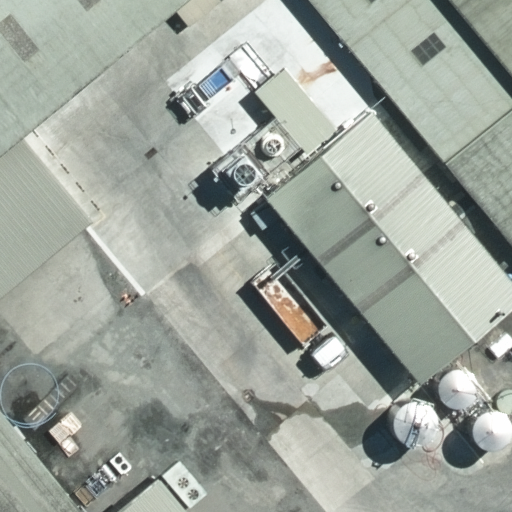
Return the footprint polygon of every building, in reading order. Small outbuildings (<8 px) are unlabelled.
[(0,0),(0,122),(7,116),(148,0),(0,0)] [(511,0),(301,0),(511,253),(511,0)] [(356,98),(253,182),(409,370),(511,286),(356,98)] [(7,116),(0,122),(0,273),(82,206),(7,116)] [(0,511),(71,511),(75,509),(0,418),(0,511)] [(71,511),(177,511),(134,460),(75,509),(71,511)]
